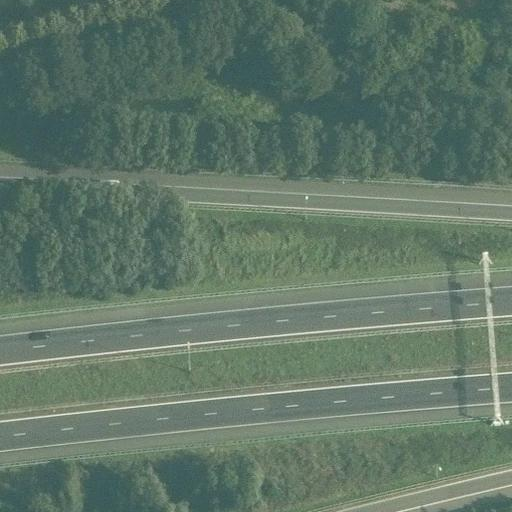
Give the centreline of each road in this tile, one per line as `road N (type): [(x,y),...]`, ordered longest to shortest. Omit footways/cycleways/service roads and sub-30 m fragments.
road 1 (motorway): [(0,437),(511,388)]
road 2 (motorway): [(511,303),(0,351)]
road 3 (motorway): [(511,215),(0,185)]
road 4 (unclassified): [(0,41),(135,0)]
